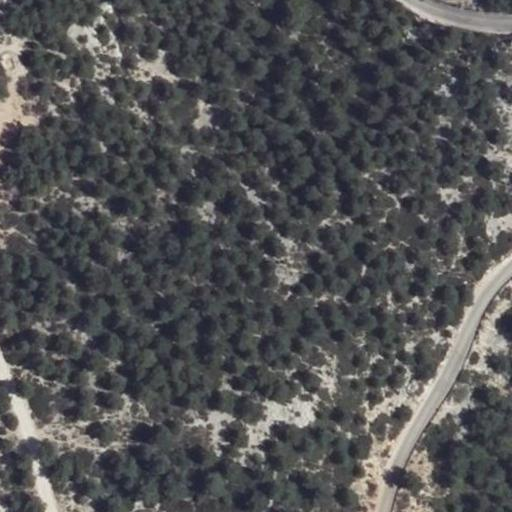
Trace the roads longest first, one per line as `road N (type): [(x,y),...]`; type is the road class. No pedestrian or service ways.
road 1 (unclassified): [(511,265),(494,283),(418,424),(384,511)]
road 2 (track): [(0,360),(51,511)]
